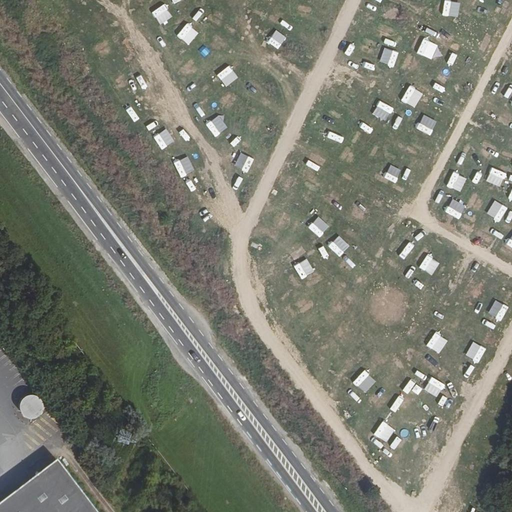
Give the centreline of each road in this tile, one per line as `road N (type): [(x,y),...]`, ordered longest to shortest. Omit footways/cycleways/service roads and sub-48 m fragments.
road 1 (track): [(406,511),(274,344),(243,278),(247,221),(356,0)]
road 2 (primary): [(0,88),(320,511)]
road 3 (track): [(511,340),(427,504)]
